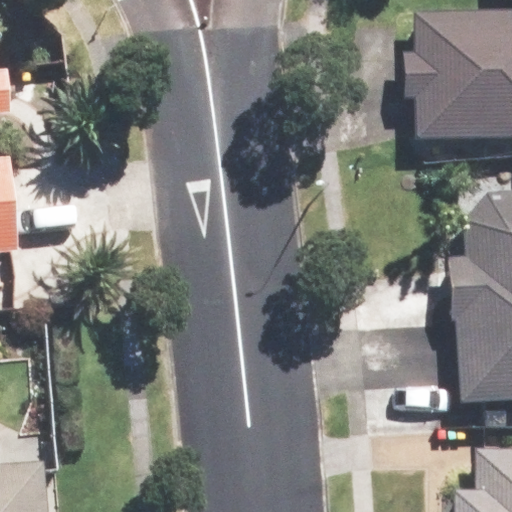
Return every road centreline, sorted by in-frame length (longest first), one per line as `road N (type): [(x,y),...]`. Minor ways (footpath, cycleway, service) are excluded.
road 1 (residential): [(220,124),(244,511)]
road 2 (residential): [(220,124),(178,0)]
road 3 (residential): [(236,0),(220,124)]
